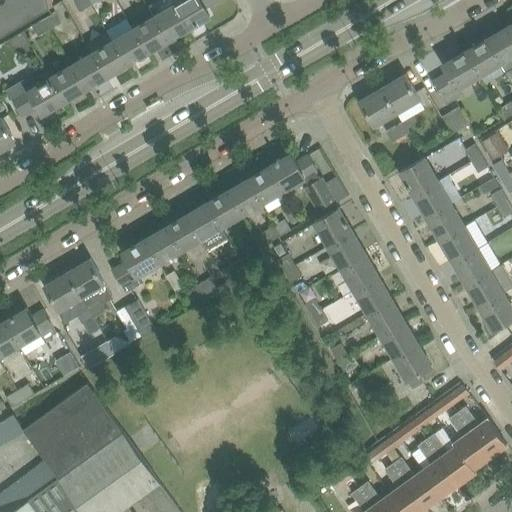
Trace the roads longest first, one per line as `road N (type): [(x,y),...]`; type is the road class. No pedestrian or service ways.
road 1 (secondary): [(0,229),(392,0)]
road 2 (residential): [(0,279),(336,82)]
road 3 (residential): [(511,419),(336,82)]
road 4 (residential): [(273,26),(92,122),(0,183)]
road 5 (residential): [(336,82),(476,0)]
